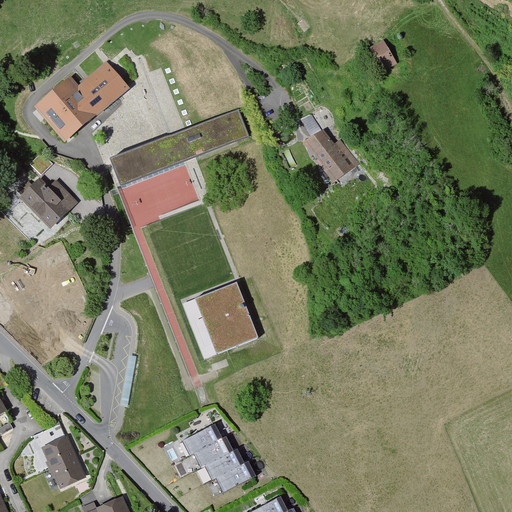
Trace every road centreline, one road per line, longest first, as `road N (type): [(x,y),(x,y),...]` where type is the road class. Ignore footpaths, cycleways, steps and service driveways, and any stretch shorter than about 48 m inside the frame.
road 1 (residential): [(0,339),(167,511)]
road 2 (track): [(442,0),(511,98)]
